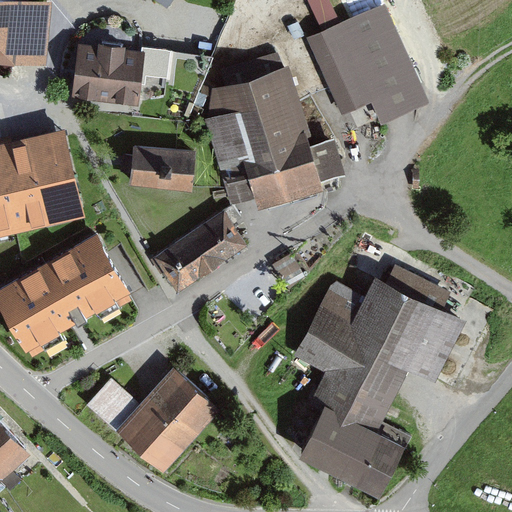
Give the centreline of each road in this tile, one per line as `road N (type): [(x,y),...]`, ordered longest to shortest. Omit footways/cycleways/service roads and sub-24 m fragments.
road 1 (residential): [(28,399),(379,186),(481,66)]
road 2 (tertiary): [(28,399),(144,488),(202,511)]
road 3 (unclassified): [(411,511),(511,388)]
